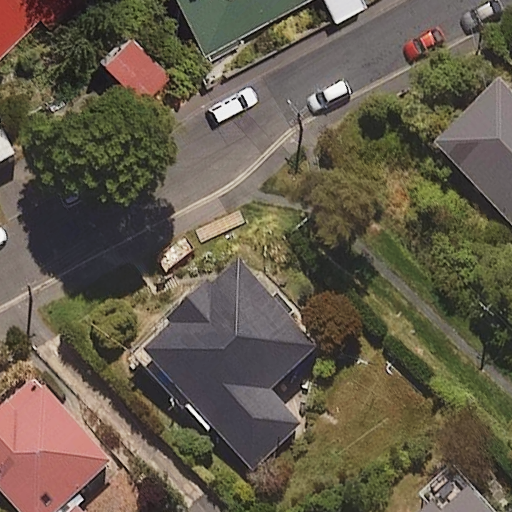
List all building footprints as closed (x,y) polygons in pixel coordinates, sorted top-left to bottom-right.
[(48,26),(75,0),(0,0),(0,51),(38,16),(48,26)] [(238,28),(292,0),(178,0),(206,55),(243,37),(238,28)] [(325,0),(332,13),(356,0),(325,0)] [(138,95),(166,68),(125,24),(97,51),(138,95)] [(511,108),(491,88),(431,150),(511,229),(511,108)] [(0,167),(17,158),(0,124),(0,167)] [(271,394),(319,350),(242,268),(146,357),(254,473),(302,428),(271,394)] [(80,511),(90,503),(82,493),(113,464),(37,382),(0,416),(0,490),(20,511),(80,511)] [(447,511),(442,511),(435,505),(426,511),(489,511),(470,491),(447,511)]
